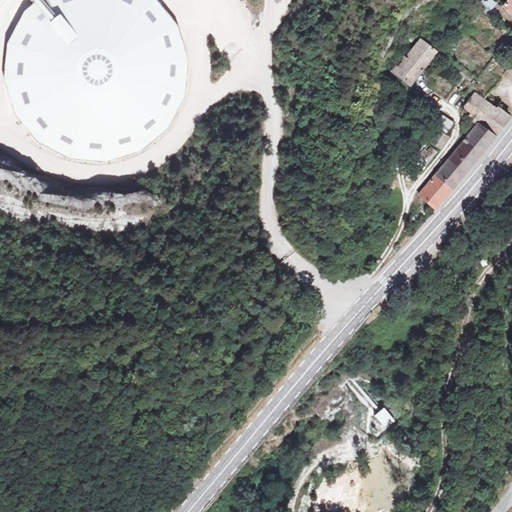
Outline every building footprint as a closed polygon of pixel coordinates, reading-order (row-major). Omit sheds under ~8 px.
[(35,0),(12,31),(5,71),(17,114),(42,141),(77,157),(112,158),(142,147),(167,126),(183,101),(189,69),(184,39),(169,10),(157,0),(35,0)] [(491,0),(485,0),(479,6),(486,14),(496,5),(491,0)] [(414,83),(451,36),(435,23),(427,32),(420,26),(410,38),(417,44),(403,63),(400,61),(395,68),(414,83)] [(434,210),(511,118),(511,116),(491,99),(494,96),(483,86),(465,107),(470,111),(464,119),(474,127),(417,195),(434,210)] [(434,126),(445,135),(453,124),(442,116),(434,126)] [(442,149),(447,139),(440,136),(435,146),(442,149)] [(416,175),(436,152),(425,144),(422,148),(416,142),(411,149),(408,146),(400,155),(403,159),(400,162),(416,175)] [(383,408),(375,415),(386,428),(394,421),(383,408)]
